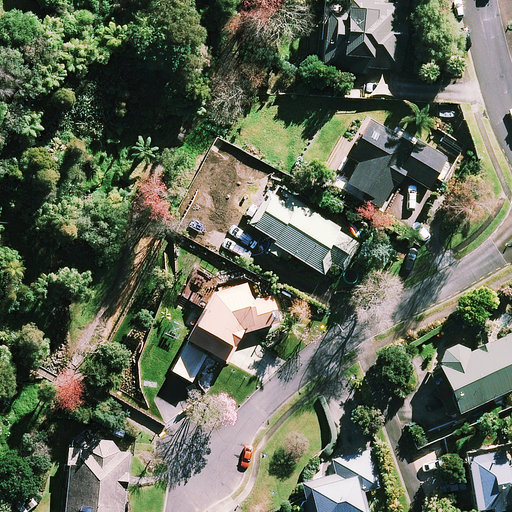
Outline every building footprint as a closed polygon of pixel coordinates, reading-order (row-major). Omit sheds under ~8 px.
[(401,69),(402,48),(404,48),(405,23),(398,22),(399,0),(323,0),(320,64),(347,65),(347,71),(365,72),(365,68),(401,69)] [(383,201),(393,182),(397,184),(402,174),(430,188),(445,157),(366,119),(348,155),(358,160),(346,183),(383,201)] [(356,238),(285,195),(282,201),(265,190),(245,222),(273,239),(271,242),(323,274),(330,261),(338,267),(356,238)] [(249,298),(244,281),(211,289),(185,338),(224,359),(243,322),(254,328),(274,323),(271,297),(249,298)] [(436,360),(436,363),(439,370),(429,374),(445,415),(511,387),(511,332),(468,350),(467,349),(465,347),(462,345),(460,343),(457,343),(454,342),(451,343),(448,343),(445,345),(442,346),(440,348),(438,351),(437,354),(436,357),(436,360)] [(204,357),(170,337),(156,361),(190,381),(204,357)] [(121,511),(128,441),(69,435),(62,511),(121,511)] [(511,504),(511,450),(502,452),(501,448),(464,453),(473,510),(511,504)] [(377,487),(368,449),(331,458),(334,474),(303,481),(310,511),(365,511),(361,491),(377,487)]
